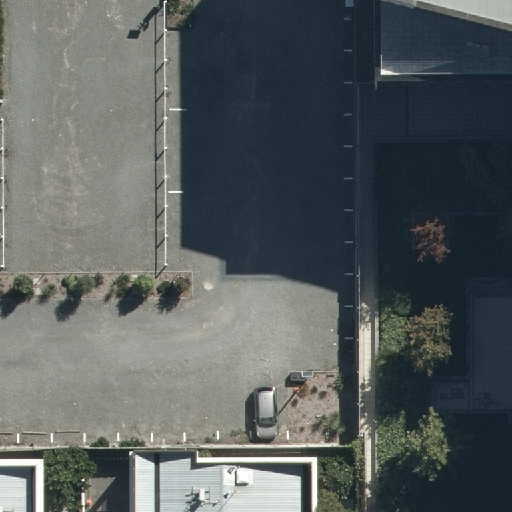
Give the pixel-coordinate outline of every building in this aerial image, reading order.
[(96,0),(84,0),(43,0),(42,158),(95,159),(96,0)] [(511,511),(511,0),(374,0),(374,93),(511,94),(511,511)] [(40,337),(0,336),(0,440),(69,441),(69,332),(95,332),(96,173),(41,172),(40,337)] [(62,511),(62,453),(0,454),(0,511),(62,511)] [(322,511),(322,462),(136,457),(136,511),(322,511)]
